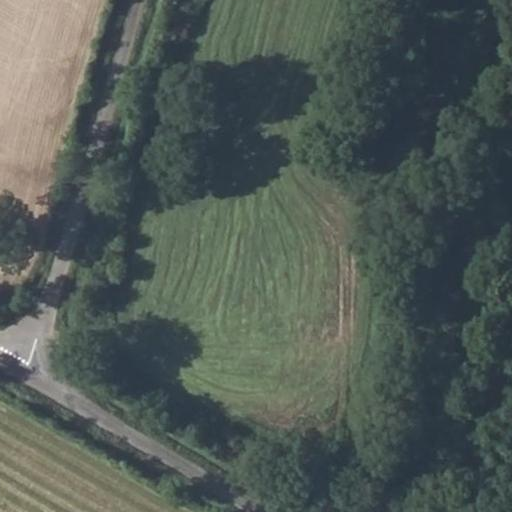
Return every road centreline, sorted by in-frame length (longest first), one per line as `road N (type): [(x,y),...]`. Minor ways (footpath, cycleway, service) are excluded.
road 1 (residential): [(25,374),(135,0)]
road 2 (unclassified): [(255,511),(25,374)]
